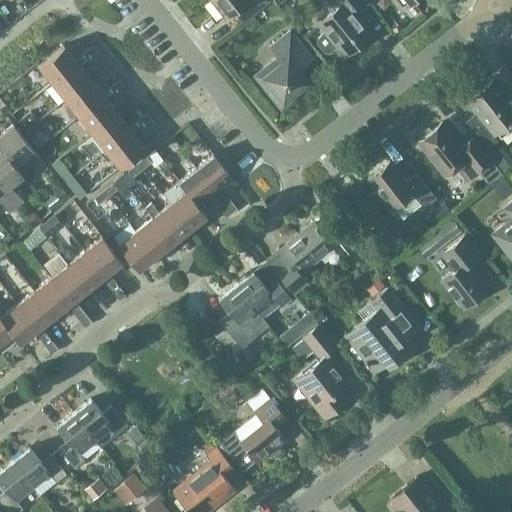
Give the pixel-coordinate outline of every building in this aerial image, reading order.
[(251,15),(270,0),(211,0),(225,17),(242,4),(251,15)] [(316,37),(316,43),(324,53),(330,53),(338,47),(344,55),(371,33),(358,17),(351,8),(360,0),(335,0),(339,5),(325,17),(318,23),(324,31),(316,37)] [(395,0),(402,8),(412,0),(395,0)] [(4,4),(0,7),(0,8),(5,14),(9,11),(4,4)] [(282,106),(310,84),(301,73),(304,71),(298,63),(309,54),(290,31),(271,46),(280,58),(272,63),(273,64),(267,88),(282,106)] [(65,45),(40,65),(53,82),(79,62),(82,66),(90,59),(85,52),(77,59),(65,45)] [(94,45),(85,52),(90,59),(99,52),(96,48),(94,45)] [(79,62),(53,82),(67,99),(92,79),(82,66),(79,62)] [(92,79),(67,99),(80,116),(106,96),(109,99),(117,93),(112,86),(103,93),(92,79)] [(121,79),(112,86),(117,93),(126,85),(123,82),(121,79)] [(493,135),(511,119),(511,99),(495,79),(466,102),(476,115),(467,122),(488,149),(498,141),(493,135)] [(106,96),(80,116),(94,133),(119,113),(109,99),(106,96)] [(31,111),(18,121),(25,130),(38,120),(31,111)] [(119,113),(94,133),(107,150),(133,130),(136,133),(144,127),(139,120),(130,126),(119,113)] [(148,113),(139,120),(144,127),(153,120),(150,116),(148,113)] [(442,121),(417,140),(444,176),(464,161),(475,175),(479,172),(487,182),(500,172),(472,136),(460,145),(442,121)] [(40,170),(46,165),(14,125),(0,136),(0,146),(3,150),(4,149),(17,166),(29,156),(40,170)] [(38,129),(30,136),(37,145),(46,139),(38,129)] [(133,130),(107,150),(121,167),(147,147),(136,133),(133,130)] [(25,175),(17,166),(4,149),(3,150),(0,152),(0,184),(18,207),(25,201),(12,185),(25,175)] [(217,193),(234,179),(214,153),(196,167),(217,193)] [(143,170),(152,163),(147,156),(138,163),(143,170)] [(51,164),(66,181),(73,176),(58,158),(51,164)] [(425,208),(436,199),(416,174),(405,182),(389,162),(367,179),(391,209),(413,192),(425,208)] [(134,177),(143,170),(138,163),(129,171),(134,177)] [(199,207),(200,206),(217,193),(196,167),(178,181),(186,190),(199,207)] [(506,193),(511,188),(511,187),(503,176),(496,181),(506,193)] [(109,197),(118,190),(113,183),(104,190),(109,197)] [(0,199),(11,213),(18,207),(0,184),(0,199)] [(100,204),(109,197),(104,190),(95,198),(100,204)] [(207,215),(200,206),(199,207),(186,190),(169,204),(189,229),(207,215)] [(145,195),(139,200),(153,217),(152,217),(173,243),(189,229),(169,204),(162,210),(159,212),(145,195)] [(45,200),(51,208),(57,204),(50,196),(45,200)] [(229,217),(238,209),(228,198),(219,205),(229,217)] [(511,258),(511,200),(503,208),(511,219),(493,235),(511,258)] [(443,201),(436,208),(442,216),(450,210),(443,201)] [(32,225),(40,218),(34,211),(26,217),(32,225)] [(47,235),(62,223),(54,213),(39,225),(47,235)] [(156,256),(173,243),(152,217),(136,231),(156,256)] [(451,220),(437,231),(446,242),(460,231),(451,220)] [(301,274),(334,247),(315,223),(280,251),(289,263),(277,273),(294,294),(307,283),(301,274)] [(139,269),(156,256),(136,231),(119,244),(139,269)] [(462,307),(485,289),(471,271),(473,269),(467,262),(478,253),(464,236),(440,255),(453,270),(440,280),(462,307)] [(106,275),(123,262),(103,237),(86,250),(106,275)] [(88,289),(106,275),(86,250),(69,264),(88,289)] [(71,302),(88,289),(69,264),(53,277),(71,302)] [(280,307),(291,298),(276,279),(265,287),(253,273),(237,286),(263,318),(279,305),(280,307)] [(379,276),(366,286),(372,294),(385,284),(379,276)] [(54,315),(71,302),(53,277),(36,290),(54,315)] [(113,292),(120,287),(113,278),(107,283),(113,292)] [(269,324),(263,318),(237,286),(221,299),(232,312),(221,321),(241,346),(269,324)] [(120,300),(126,295),(120,287),(113,292),(120,300)] [(378,310),(346,335),(367,360),(365,361),(372,369),(373,367),(377,372),(398,354),(401,358),(417,346),(409,336),(420,326),(389,289),(372,303),(378,310)] [(37,329),(54,315),(36,290),(19,303),(37,329)] [(20,342),(37,329),(19,303),(2,316),(15,333),(14,334),(20,342)] [(79,319),(85,314),(79,305),(72,310),(79,319)] [(307,310),(294,321),(302,331),(315,321),(307,310)] [(15,333),(2,316),(0,314),(0,344),(14,334),(15,333)] [(86,327),(92,322),(85,314),(79,319),(86,327)] [(207,319),(195,329),(204,340),(216,331),(207,319)] [(343,373),(328,354),(338,346),(319,322),(302,335),(321,360),(295,381),(325,418),(348,400),(333,381),(343,373)] [(45,345),(52,340),(45,332),(39,337),(45,345)] [(52,354),(58,349),(52,340),(45,345),(52,354)] [(222,399),(233,389),(228,382),(216,392),(222,399)] [(287,419),(270,398),(261,387),(244,400),(254,412),(218,441),(242,470),(254,460),(257,463),(270,453),(273,456),(281,451),(279,448),(280,447),(278,445),(286,439),(277,427),(287,419)] [(101,446),(128,424),(113,405),(104,412),(92,398),(75,412),(95,437),(95,438),(101,446)] [(77,451),(95,438),(95,437),(75,412),(57,426),(69,440),(59,447),(75,467),(84,459),(77,451)] [(137,444),(146,437),(136,425),(127,431),(137,444)] [(235,469),(217,447),(213,442),(203,450),(211,460),(173,491),(185,506),(183,507),(187,511),(189,510),(190,511),(206,511),(235,489),(225,477),(235,469)] [(56,481),(66,473),(51,454),(41,462),(29,448),(13,461),(33,486),(49,473),(56,481)] [(98,452),(89,460),(102,476),(111,469),(98,452)] [(153,468),(146,459),(135,467),(142,477),(153,468)] [(16,499),(33,486),(13,461),(0,471),(0,479),(7,488),(0,494),(0,500),(5,507),(5,506),(9,511),(16,511),(22,507),(16,499)] [(133,474),(124,481),(135,495),(144,488),(133,474)] [(93,498),(106,488),(97,477),(84,487),(93,498)] [(446,511),(418,477),(391,498),(394,502),(389,507),(392,511),(390,511),(446,511)] [(169,511),(158,498),(145,508),(148,511),(169,511)]
